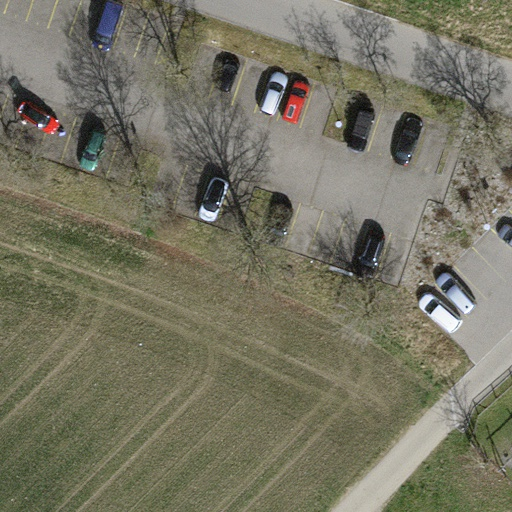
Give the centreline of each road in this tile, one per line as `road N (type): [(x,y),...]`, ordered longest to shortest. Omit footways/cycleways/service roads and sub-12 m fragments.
road 1 (unclassified): [(511,90),(251,0)]
road 2 (track): [(357,511),(511,358)]
